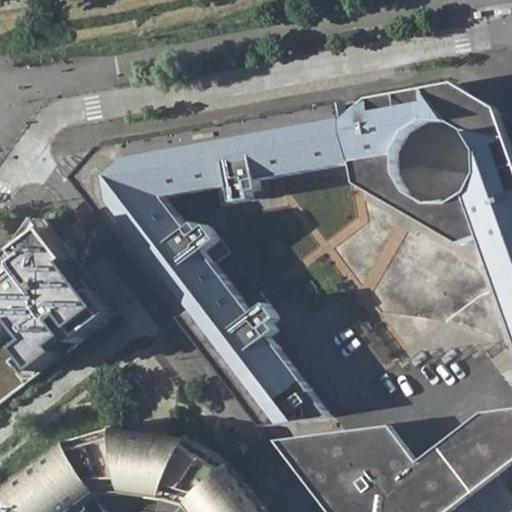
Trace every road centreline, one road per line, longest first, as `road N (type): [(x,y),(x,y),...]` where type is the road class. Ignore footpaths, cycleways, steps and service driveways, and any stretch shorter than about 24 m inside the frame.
road 1 (residential): [(511,32),(76,105),(53,117),(29,146)]
road 2 (residential): [(29,146),(311,511)]
